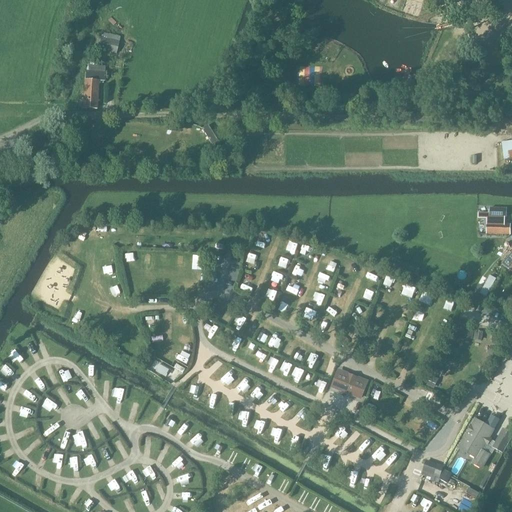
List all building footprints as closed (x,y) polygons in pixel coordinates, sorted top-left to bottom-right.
[(85,73),(85,81),(83,109),(97,110),(99,81),(104,82),(105,74),(85,73)] [(506,209),(490,208),(490,213),(490,219),(488,218),(488,224),(486,224),(486,235),(510,235),(510,225),(504,225),(502,225),(502,219),(504,219),(505,217),(506,217),(506,209)] [(339,371),(333,388),(340,391),(342,386),(361,394),(366,382),(357,378),(356,379),(348,376),(349,375),(339,371)] [(493,431),(475,421),(459,449),(476,459),(473,464),(481,468),(488,456),(481,452),(493,431)] [(511,437),(511,433),(505,430),(494,449),(502,454),(511,437)]
